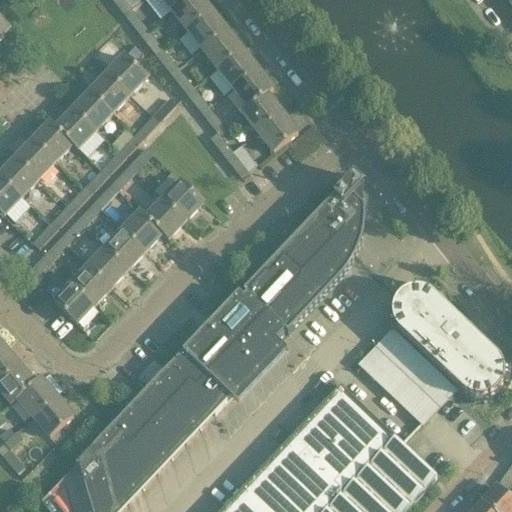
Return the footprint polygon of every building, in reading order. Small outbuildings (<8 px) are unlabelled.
[(133,14),(132,13),(142,5),(137,0),(109,0),(125,20),(133,14)] [(161,0),(172,14),(190,0),(161,0)] [(200,0),(190,0),(172,14),(188,34),(212,15),(200,0)] [(133,14),(125,20),(140,40),(148,33),(133,14)] [(227,34),(212,15),(188,34),(203,54),(227,34)] [(0,21),(0,41),(10,31),(0,21)] [(164,53),(148,33),(140,40),(156,59),(164,53)] [(243,54),(227,34),(203,54),(219,73),(243,54)] [(126,60),(108,79),(130,100),(148,81),(135,69),(144,58),(136,48),(126,60)] [(164,53),(156,59),(171,79),(179,73),(164,53)] [(258,73),(243,54),(219,73),(234,92),(258,73)] [(179,73),(171,79),(187,98),(195,92),(179,73)] [(258,73),(234,92),(249,112),(267,99),(274,93),(258,73)] [(108,79),(91,97),(113,118),(130,100),(108,79)] [(210,111),(195,92),(187,98),(202,118),(210,111)] [(113,118),(91,97),(74,114),(96,136),(113,118)] [(267,99),(249,112),(244,116),(259,136),(282,118),(267,99)] [(169,102),(152,120),(159,127),(177,109),(169,102)] [(210,111),(202,118),(217,136),(225,130),(210,111)] [(74,114),(57,132),(73,149),(79,154),(96,136),(74,114)] [(298,138),(282,118),(259,136),(275,156),(298,138)] [(159,127),(152,120),(135,139),(142,145),(159,127)] [(51,126),(34,145),(57,166),(73,149),(57,132),(51,126)] [(225,130),(217,136),(217,137),(210,143),(226,162),(234,156),(223,143),(230,137),(225,131),(225,130)] [(135,139),(118,156),(125,163),(142,145),(135,139)] [(34,145),(17,163),(40,184),(57,166),(34,145)] [(129,170),(136,177),(146,167),(150,170),(157,162),(146,152),(129,170)] [(125,163),(118,156),(100,176),(106,183),(125,163)] [(249,175),(234,156),(226,162),(241,182),(249,175)] [(17,163),(0,181),(23,202),(40,184),(17,163)] [(136,177),(129,170),(112,188),(119,195),(136,177)] [(100,176),(84,192),(91,199),(106,183),(100,176)] [(366,212),(365,209),(363,209),(354,200),(365,189),(355,179),(244,295),(247,297),(244,301),(239,296),(209,329),(77,468),(78,469),(79,467),(92,511),(125,511),(136,501),(151,486),(164,472),(180,455),(193,441),(209,425),(282,347),(278,343),(282,339),(286,334),(288,337),(339,284),(341,281),(344,278),(347,274),(350,270),(352,266),(355,262),(356,259),(357,256),(359,253),(361,247),(362,244),(363,238),(364,234),(365,231),(365,225),(366,222),(366,215),(366,212)] [(23,202),(0,181),(0,180),(0,215),(5,220),(23,202)] [(182,185),(164,203),(187,225),(204,206),(182,185)] [(119,195),(112,188),(94,207),(101,214),(108,219),(125,201),(119,195)] [(91,199),(84,192),(67,210),(74,217),(91,199)] [(164,203),(147,221),(147,222),(163,237),(169,243),(187,225),(164,203)] [(101,214),(94,207),(77,225),(84,232),(101,214)] [(74,217),(67,210),(50,228),(57,235),(74,217)] [(141,216),(124,235),(146,256),(163,237),(147,222),(147,221),(141,216)] [(77,225),(60,243),(67,249),(84,232),(77,225)] [(57,235),(50,228),(32,247),(40,254),(57,235)] [(146,256),(124,235),(107,253),(129,274),(146,256)] [(60,243),(43,260),(50,267),(67,249),(60,243)] [(129,274),(107,253),(90,271),(112,292),(129,274)] [(50,267),(43,260),(26,279),(33,286),(50,267)] [(90,271),(73,288),(95,309),(112,292),(90,271)] [(95,309),(73,288),(56,307),(78,328),(95,309)] [(400,302),(398,304),(396,306),(395,309),(394,311),(394,314),(393,317),(393,319),(393,321),(393,324),(394,325),(395,329),(396,331),(397,333),(398,335),(400,337),(465,398),(468,400),(469,401),(473,402),(476,403),(478,404),(481,404),(484,403),(487,403),(490,402),(493,400),(495,399),(498,397),(499,395),(501,392),(503,389),(504,386),(505,383),(505,380),(505,377),(505,376),(505,374),(504,372),(504,370),(503,368),(502,366),(500,363),(498,361),(435,301),(433,300),(432,299),(429,297),(427,296),(424,295),(422,295),(419,295),(416,295),(413,295),(410,296),(406,297),(403,299),(401,301),(400,302)] [(393,332),(358,368),(361,371),(421,428),(455,392),(393,332)] [(3,349),(0,351),(0,382),(18,368),(3,349)] [(154,363),(137,381),(148,391),(164,372),(154,363)] [(18,368),(0,382),(0,393),(12,408),(19,403),(18,401),(35,387),(18,368)] [(41,382),(35,387),(18,401),(19,403),(34,421),(57,402),(41,382)] [(124,382),(119,386),(124,391),(128,387),(124,382)] [(409,511),(438,482),(402,448),(395,441),(341,390),(321,411),(307,427),(280,455),(268,467),(254,482),(229,508),(225,511),(409,511)] [(74,421),(57,402),(34,421),(51,441),(74,421)] [(10,430),(0,438),(5,445),(15,437),(10,430)] [(5,445),(4,446),(11,454),(24,443),(17,435),(15,437),(5,445)] [(511,469),(499,487),(510,497),(511,495),(511,469)] [(490,511),(511,511),(511,504),(497,491),(483,505),(490,511)]
